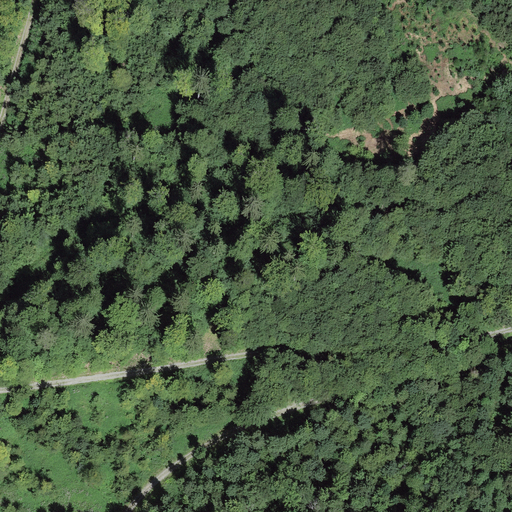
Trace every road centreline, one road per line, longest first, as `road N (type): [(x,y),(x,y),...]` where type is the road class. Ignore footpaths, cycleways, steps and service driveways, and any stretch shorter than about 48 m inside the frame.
road 1 (track): [(511,328),(395,352),(242,353),(0,389)]
road 2 (track): [(511,338),(450,371),(251,421),(177,463),(129,511)]
